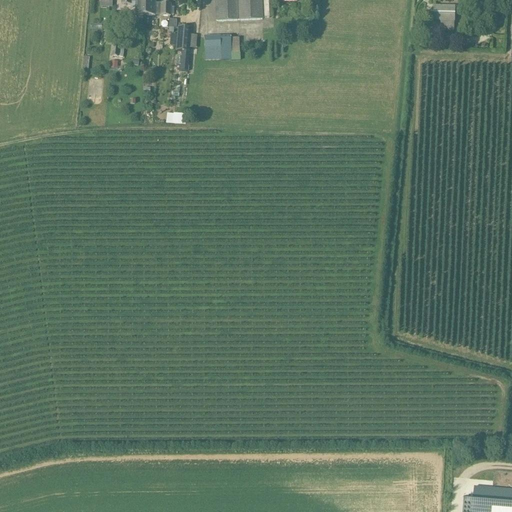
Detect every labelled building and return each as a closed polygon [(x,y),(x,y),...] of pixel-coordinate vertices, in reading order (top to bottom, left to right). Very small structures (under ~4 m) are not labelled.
[(135,16),(146,16),(146,0),(121,0),(122,5),(131,5),(131,4),(136,4),(135,16)] [(146,0),(146,16),(155,16),(155,9),(161,9),(161,17),(171,17),(171,16),(174,16),(174,8),(171,8),(171,5),(161,5),(161,6),(155,5),(155,0),(146,0)] [(263,20),(262,0),(214,0),(216,22),(263,20)] [(455,7),(433,7),(432,22),(440,23),(440,32),(454,32),(454,22),(455,22),(455,7)] [(204,37),(205,61),(231,61),(240,61),(240,54),(239,38),(231,39),(231,36),(204,37)] [(125,47),(113,45),(112,55),(123,57),(125,47)] [(511,511),(511,492),(464,488),(462,511),(511,511)]
